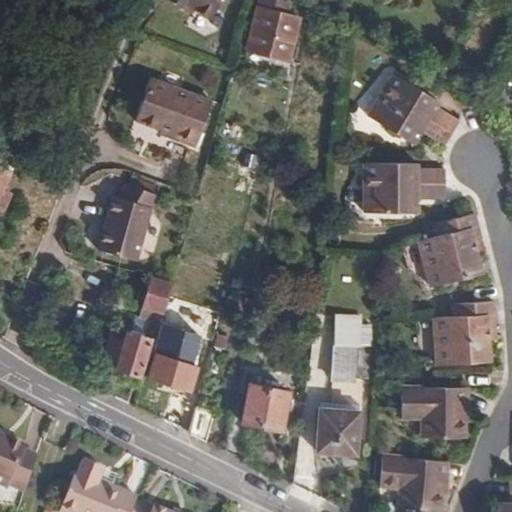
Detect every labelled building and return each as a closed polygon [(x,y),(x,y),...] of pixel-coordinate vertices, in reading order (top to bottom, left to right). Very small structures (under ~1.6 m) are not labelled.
[(179,0),(193,9),(196,5),(210,15),(220,0),(179,0)] [(300,0),(299,0),(257,0),(246,43),(286,55),(300,0)] [(391,70),(365,113),(410,139),(419,124),(442,138),(455,115),(432,101),(435,97),(391,70)] [(210,100),(149,74),(131,116),(159,127),(156,134),(190,148),(210,100)] [(413,158),(364,158),(365,208),(417,208),(417,190),(443,189),(443,165),(413,162),(413,158)] [(0,203),(6,206),(12,192),(4,188),(12,168),(0,163),(0,203)] [(110,193),(94,245),(133,256),(149,203),(157,194),(122,184),(115,194),(110,193)] [(436,233),(419,238),(432,281),(484,266),(474,234),(481,232),(475,210),(434,221),(436,233)] [(127,323),(114,365),(139,372),(143,355),(149,356),(150,349),(168,291),(170,282),(147,275),(138,308),(149,312),(145,328),(127,323)] [(0,288),(0,306),(8,295),(0,288)] [(176,294),(168,291),(150,349),(155,350),(147,374),(188,387),(199,352),(184,347),(183,349),(161,342),(176,294)] [(437,315),(439,359),(492,356),(491,324),(498,324),(496,299),(453,301),(453,314),(437,315)] [(359,342),(334,339),(331,376),(356,378),(359,342)] [(230,415),(223,449),(245,459),(253,421),(282,427),(290,389),(249,381),(242,418),(230,415)] [(480,383),(411,383),(412,413),(434,413),(434,433),(477,432),(477,413),(481,413),(480,383)] [(169,388),(161,418),(179,428),(188,395),(169,388)] [(197,402),(189,433),(205,441),(213,407),(197,402)] [(361,410),(319,405),(315,446),(357,450),(361,410)] [(3,433),(0,430),(0,486),(6,490),(9,483),(24,490),(35,455),(24,450),(26,447),(3,436),(3,433)] [(382,451),(379,481),(400,483),(398,503),(441,506),(443,487),(447,487),(450,457),(382,451)] [(133,511),(138,500),(140,495),(101,479),(105,470),(83,460),(62,511),(133,511)] [(511,511),(511,473),(510,473),(511,500),(489,501),(489,511),(511,511)] [(167,511),(138,500),(133,511),(167,511)]
